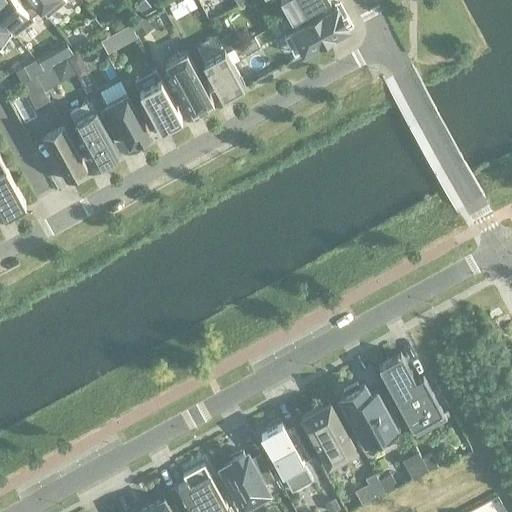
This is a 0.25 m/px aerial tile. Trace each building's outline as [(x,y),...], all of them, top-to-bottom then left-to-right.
[(0,0),(0,15),(13,31),(31,16),(29,13),(39,6),(34,0),(20,0),(20,1),(19,0),(0,0)] [(34,0),(39,6),(41,4),(47,10),(58,0),(34,0)] [(147,0),(138,0),(137,1),(143,9),(150,3),(147,0)] [(178,10),(172,0),(171,0),(165,3),(171,14),(178,10)] [(282,0),(290,13),(313,0),(282,0)] [(291,28),(283,32),(292,50),(301,46),(301,47),(345,23),(334,3),(290,27),(291,28)] [(139,13),(128,19),(134,30),(145,24),(139,13)] [(0,38),(9,31),(10,33),(13,31),(0,15),(0,38)] [(111,30),(102,35),(101,36),(107,47),(117,42),(111,30)] [(214,31),(194,42),(220,91),(241,80),(222,44),(222,45),(214,31)] [(230,31),(222,35),(222,36),(227,45),(228,45),(235,41),(230,31)] [(252,34),(230,46),(235,56),(258,44),(252,34)] [(190,108),(192,107),(210,97),(211,96),(184,47),(163,58),(190,108)] [(78,52),(76,49),(67,53),(71,60),(78,57),(78,52)] [(22,63),(16,66),(15,67),(20,77),(28,73),(22,63)] [(52,63),(38,71),(36,72),(43,86),(59,77),(52,63)] [(154,67),(133,78),(138,86),(159,125),(180,113),(159,74),(154,67)] [(22,79),(26,86),(34,89),(41,86),(33,72),(22,79)] [(118,77),(98,88),(107,103),(99,108),(114,134),(121,130),(127,142),(135,137),(138,142),(150,135),(125,88),(125,89),(118,77)] [(89,97),(68,109),(96,159),(117,148),(89,97)] [(62,123),(41,134),(64,176),(85,165),(62,123)] [(0,155),(0,205),(3,210),(24,198),(0,155)] [(398,351),(377,363),(414,432),(416,431),(410,420),(438,405),(444,416),(445,415),(421,372),(420,372),(422,376),(416,379),(399,349),(398,349),(398,351)] [(343,390),(338,393),(363,438),(393,422),(374,387),(368,390),(362,380),(357,382),(355,379),(341,387),(343,390)] [(328,399),(300,414),(326,461),(354,446),(328,399)] [(280,420),(259,431),(290,488),(311,476),(302,460),(309,456),(292,425),(285,429),(280,420)] [(258,450),(248,455),(245,449),(243,450),(241,446),(230,452),(232,456),(220,463),(241,501),(266,487),(262,480),(271,474),(258,450)] [(423,456),(422,456),(428,468),(436,463),(430,452),(423,456)] [(230,511),(202,459),(181,471),(184,477),(175,482),(189,506),(194,503),(198,511),(230,511)] [(366,476),(375,493),(383,489),(373,472),(366,476)] [(380,477),(378,478),(384,490),(395,484),(389,472),(380,477)] [(171,511),(163,495),(162,493),(160,494),(160,495),(137,507),(135,508),(136,510),(137,510),(137,511),(171,511)] [(333,496),(324,501),(329,511),(338,506),(333,497),(333,496)]
